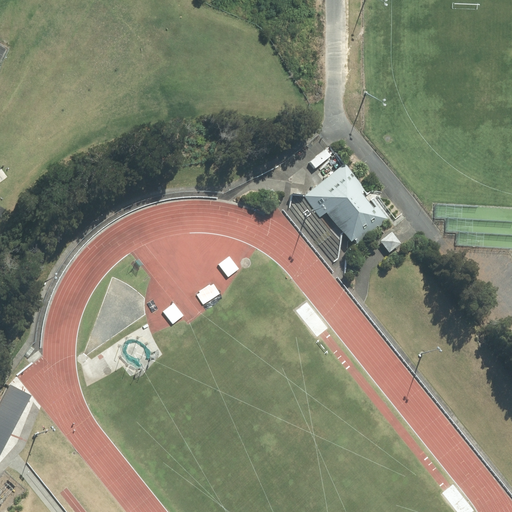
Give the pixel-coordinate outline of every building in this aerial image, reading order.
[(326,149),(311,161),(317,168),(332,156),(326,149)] [(345,163),(303,194),(320,217),(327,212),(343,233),(350,241),(353,239),(356,244),(389,219),(374,199),(370,202),(364,195),(368,192),(345,163)] [(391,231),(379,240),(389,253),(401,244),(391,231)] [(224,292),(214,279),(192,296),(202,309),(224,292)] [(160,296),(150,296),(150,311),(159,312),(160,296)] [(0,450),(5,437),(10,439),(20,414),(1,406),(0,407),(0,450)] [(0,510),(2,507),(6,500),(14,495),(21,493),(15,491),(9,488),(4,484),(2,477),(2,479),(0,483),(0,510)]
